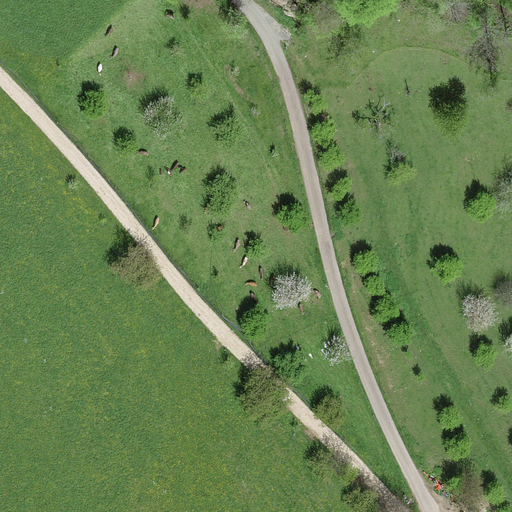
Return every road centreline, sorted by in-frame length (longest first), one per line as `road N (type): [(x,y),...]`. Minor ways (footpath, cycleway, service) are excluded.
road 1 (track): [(0,76),(112,197),(187,297),(399,511)]
road 2 (unclassified): [(240,0),(265,29),(283,70),(346,322),(431,511)]
